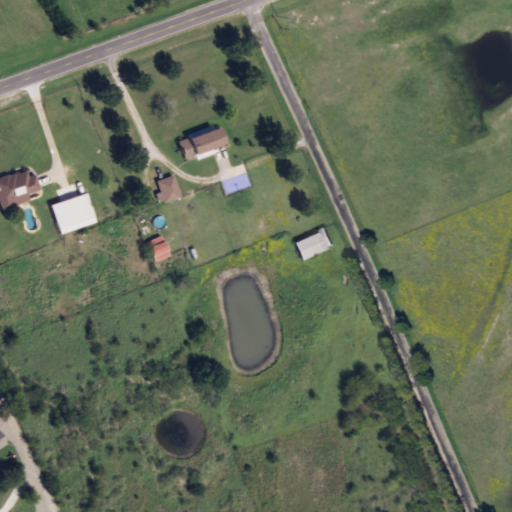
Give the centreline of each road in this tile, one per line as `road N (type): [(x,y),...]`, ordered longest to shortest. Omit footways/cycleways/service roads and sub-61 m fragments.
road 1 (residential): [(474,511),(248,0)]
road 2 (tertiary): [(0,83),(231,0)]
